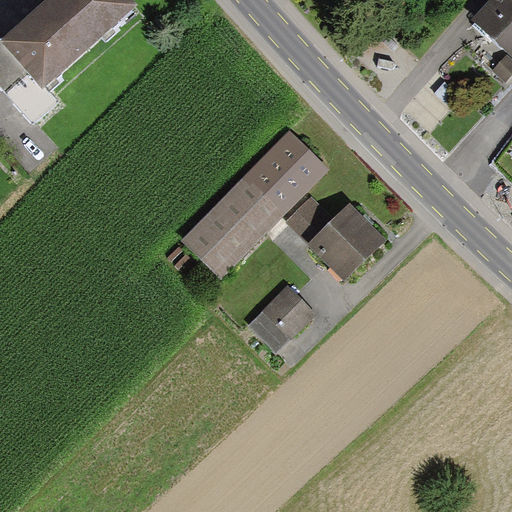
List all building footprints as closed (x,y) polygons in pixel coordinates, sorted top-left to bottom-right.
[(138,7),(131,0),(42,0),(0,37),(0,86),(33,124),(55,105),(42,90),(138,7)] [(511,0),(488,0),(468,21),(511,63),(511,62),(511,0)] [(219,280),(284,219),(246,179),(181,240),(219,280)] [(290,222),(345,280),(381,246),(343,206),(326,222),(309,204),(290,222)] [(313,316),(288,291),(249,329),(274,354),(313,316)]
